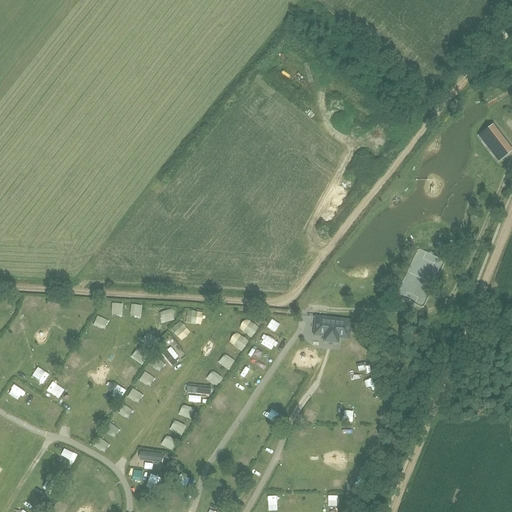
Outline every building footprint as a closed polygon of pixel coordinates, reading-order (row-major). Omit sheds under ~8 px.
[(477,136),(496,163),(511,151),(511,149),(493,124),(477,136)] [(13,308),(15,297),(7,296),(5,306),(13,308)] [(58,313),(59,299),(50,299),(50,313),(58,313)] [(195,313),(189,315),(197,335),(202,332),(195,313)] [(349,339),(351,321),(315,317),(314,336),(324,337),(323,342),(338,343),(338,338),(349,339)] [(85,332),(85,321),(75,321),(75,332),(85,332)] [(264,330),(256,339),(268,350),(276,341),(264,330)] [(4,336),(0,343),(0,345),(8,350),(13,341),(4,336)] [(253,346),(246,357),(256,364),(263,353),(253,346)] [(138,357),(145,362),(150,354),(143,349),(138,357)] [(173,367),(178,364),(170,351),(165,354),(173,367)] [(57,354),(53,365),(62,368),(65,358),(57,354)] [(369,356),(359,359),(361,368),(371,365),(369,356)] [(132,366),(126,376),(134,381),(141,371),(132,366)] [(30,381),(42,389),(48,380),(35,372),(30,381)] [(363,380),(364,389),(379,387),(378,378),(363,380)] [(232,380),(224,389),(236,399),(244,390),(232,380)] [(122,396),(129,386),(124,383),(117,392),(122,396)] [(13,384),(7,394),(19,400),(25,390),(13,384)] [(51,398),(56,388),(51,386),(46,395),(51,398)] [(140,392),(135,394),(139,406),(145,403),(140,392)] [(214,403),(226,414),(233,406),(221,395),(214,403)] [(127,400),(135,421),(141,419),(133,398),(127,400)] [(111,412),(114,402),(109,401),(106,410),(111,412)] [(50,403),(45,411),(55,417),(60,408),(50,403)] [(274,403),(267,413),(278,420),(284,410),(274,403)] [(311,410),(307,419),(316,423),(320,413),(311,410)] [(209,411),(202,421),(214,430),(221,421),(209,411)] [(344,412),(344,423),(352,423),(352,412),(344,412)] [(123,413),(114,420),(121,429),(130,422),(123,413)] [(331,425),(333,415),(323,413),(321,423),(331,425)] [(173,428),(188,433),(191,424),(176,419),(173,428)] [(264,422),(257,434),(268,440),(275,428),(264,422)] [(372,439),(382,439),(382,427),(372,427),(372,439)] [(337,428),(337,440),(347,440),(347,428),(337,428)] [(298,429),(298,439),(310,439),(310,429),(298,429)] [(255,440),(249,449),(259,455),(265,445),(255,440)] [(188,468),(196,457),(183,448),(176,460),(188,468)] [(161,463),(162,455),(142,450),(140,459),(161,463)] [(69,451),(64,460),(74,466),(79,456),(69,451)] [(86,457),(80,472),(91,477),(97,462),(86,457)] [(103,468),(94,481),(103,488),(113,475),(103,468)] [(287,489),(290,478),(282,476),(279,487),(287,489)] [(308,490),(307,481),(296,481),(297,491),(308,490)] [(326,490),(326,481),(316,481),(316,491),(326,490)] [(331,492),(342,491),(341,482),(330,482),(331,492)] [(285,496),(285,510),(294,510),(294,496),(285,496)] [(113,511),(124,511),(123,501),(112,502),(113,511)] [(222,511),(224,507),(214,503),(210,511),(222,511)]
